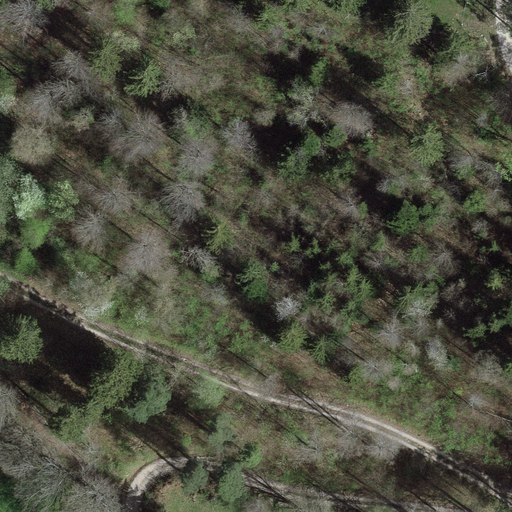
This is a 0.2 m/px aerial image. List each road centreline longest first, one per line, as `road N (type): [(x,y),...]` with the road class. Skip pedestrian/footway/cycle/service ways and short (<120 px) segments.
road 1 (track): [(511,495),(379,429),(238,385),(0,283)]
road 2 (track): [(459,511),(334,501),(190,464),(154,468),(129,498)]
